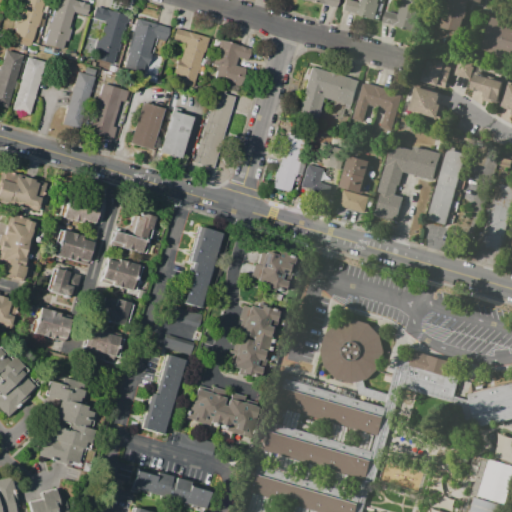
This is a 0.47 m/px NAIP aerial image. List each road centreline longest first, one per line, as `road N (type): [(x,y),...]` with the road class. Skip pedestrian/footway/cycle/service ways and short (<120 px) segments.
road 1 (residential): [(0,138),(511,290)]
road 2 (residential): [(195,0),(389,55)]
road 3 (residential): [(236,210),(291,28)]
